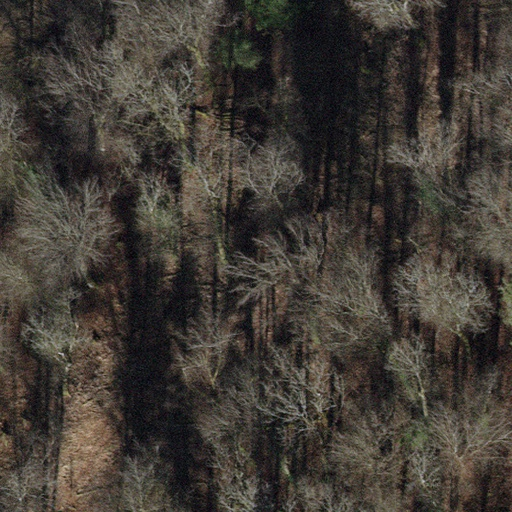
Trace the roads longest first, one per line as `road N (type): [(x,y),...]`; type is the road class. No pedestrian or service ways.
road 1 (track): [(480,0),(323,279),(170,383),(28,511)]
road 2 (track): [(473,17),(511,379)]
